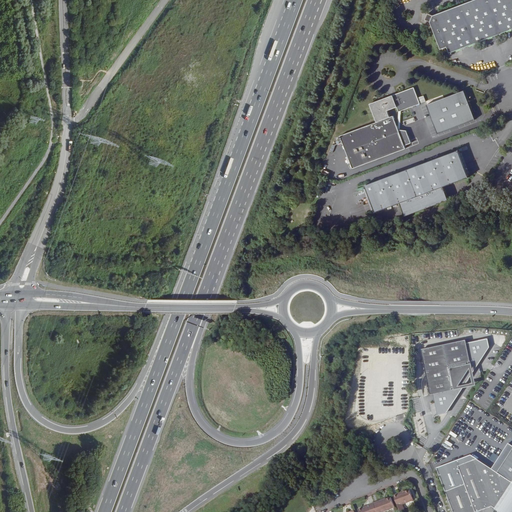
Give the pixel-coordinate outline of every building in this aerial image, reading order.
[(451,53),(511,29),(511,0),(473,0),(440,13),(440,14),(436,15),(435,15),(429,12),(426,19),(432,21),(432,22),(433,22),(434,26),(434,27),(442,49),(448,47),(451,53)] [(400,130),(398,131),(393,116),(389,118),(387,111),(396,107),(398,112),(419,104),(413,88),(387,97),(369,104),(376,123),(340,136),(352,169),(405,149),(403,146),(410,144),(406,131),(400,130)] [(465,91),(428,105),(438,134),(476,120),(465,91)] [(405,124),(414,122),(413,118),(410,119),(409,115),(402,116),(403,121),(404,120),(405,124)] [(459,149),(365,185),(375,213),(401,203),(405,216),(449,199),(444,186),(470,177),(459,149)] [(465,339),(420,348),(429,392),(434,391),(438,412),(446,410),(464,383),(463,381),(468,374),(470,373),(488,346),(486,339),(466,343),(465,339)] [(422,411),(419,412),(417,398),(412,398),(415,413),(412,413),(416,436),(426,434),(422,411)] [(469,440),(463,443),(465,448),(471,446),(469,440)] [(446,491),(453,511),(477,511),(492,507),(500,511),(511,511),(511,481),(497,472),(493,474),(492,471),(475,459),(458,466),(465,484),(446,491)] [(394,496),(399,511),(400,511),(405,511),(402,505),(413,501),(410,491),(398,495),(397,494),(394,496)] [(382,500),(374,503),(377,511),(383,511),(395,508),(391,498),(383,501),(382,500)] [(377,511),(374,503),(370,504),(370,505),(358,510),(359,511),(377,511)]
